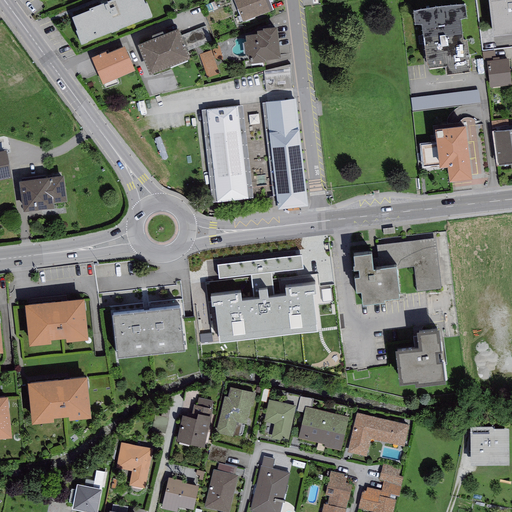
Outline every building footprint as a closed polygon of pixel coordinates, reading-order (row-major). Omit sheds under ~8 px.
[(89,13),(72,19),(77,32),(75,33),(81,47),(90,44),(89,42),(110,34),(111,36),(119,33),(119,32),(146,21),(146,22),(152,20),(146,6),(144,7),(141,0),(124,0),(122,1),(121,0),(116,0),(89,11),(89,13)] [(233,0),(242,23),(273,10),(269,0),(233,0)] [(511,0),(505,0),(488,2),(493,39),(511,36),(511,0)] [(416,14),(413,15),(415,26),(418,26),(418,28),(422,27),(427,67),(428,67),(429,71),(445,69),(446,78),(469,75),(469,71),(470,70),(467,43),(463,44),(460,22),(464,22),(464,20),(466,20),(465,9),(462,9),(462,7),(446,9),(446,8),(432,10),(432,11),(416,13),(416,14)] [(247,57),(248,67),(265,65),(265,62),(280,61),(277,30),(263,31),(263,33),(257,34),(258,36),(246,38),(246,44),(243,45),(244,58),(247,57)] [(153,42),(138,48),(149,77),(190,61),(178,32),(164,37),(163,34),(152,39),(153,42)] [(106,53),(91,59),(102,86),(135,72),(125,48),(107,56),(106,53)] [(214,49),(202,53),(209,76),(222,73),(214,49)] [(508,59),(487,61),(490,87),(511,85),(508,59)] [(290,65),(263,71),(266,92),(292,89),(290,65)] [(478,90),(411,98),(412,111),(480,103),(478,90)] [(276,195),(278,211),(308,207),(295,100),(262,104),(272,196),(276,195)] [(242,107),(201,111),(212,203),(253,198),(242,107)] [(466,127),(435,131),(436,142),(439,166),(439,169),(448,168),(449,183),(472,181),(466,127)] [(511,129),(494,132),(498,165),(511,163),(511,129)] [(439,166),(436,142),(419,144),(422,168),(439,166)] [(0,182),(11,180),(6,152),(0,152),(0,182)] [(19,184),(24,214),(54,210),(53,205),(67,203),(63,178),(19,184)] [(377,243),(379,260),(396,258),(396,266),(413,264),(416,289),(441,286),(435,236),(377,243)] [(371,243),(353,245),(357,281),(361,280),(363,293),(384,291),(384,288),(399,286),(396,266),(396,258),(379,260),(373,260),(371,243)] [(243,280),(208,284),(214,335),(321,324),(315,273),(282,277),(283,284),(271,286),(269,268),(303,264),(301,250),(217,259),(218,274),(255,270),(257,287),(244,288),(243,280)] [(78,294),(29,299),(33,336),(82,331),(78,294)] [(180,299),(115,306),(119,349),(185,342),(180,299)] [(400,342),(403,371),(446,367),(444,353),(440,353),(439,342),(443,342),(442,335),(440,335),(439,323),(417,325),(419,340),(400,342)] [(82,371),(32,376),(36,413),(86,408),(82,371)] [(256,390),(230,384),(228,394),(224,393),(215,431),(241,437),(244,422),(246,423),(251,404),(252,404),(256,390)] [(6,391),(0,391),(0,428),(10,428),(6,391)] [(296,403),(268,397),(263,419),(274,421),(270,436),(287,439),(296,403)] [(348,415),(305,405),(298,435),(324,441),(324,444),(341,448),(341,445),(348,415)] [(211,412),(197,409),(196,414),(182,411),(177,437),(204,443),(211,412)] [(409,421),(357,409),(347,450),(366,455),(370,436),(404,444),(409,421)] [(493,422),(470,422),(470,460),(509,459),(509,424),(493,424),(493,422)] [(153,446),(121,440),(116,465),(132,468),(129,483),(144,486),(153,446)] [(228,447),(212,442),(207,458),(218,461),(224,462),(228,447)] [(274,457),(264,455),(261,464),(272,467),(274,457)] [(237,465),(224,462),(218,461),(217,468),(235,472),(237,465)] [(400,466),(383,462),(379,478),(383,479),(401,483),(403,473),(399,472),(400,466)] [(261,464),(250,508),(262,511),(279,511),(290,471),(272,467),(261,464)] [(217,468),(213,467),(204,505),(229,511),(237,473),(235,472),(217,468)] [(96,468),(93,484),(102,486),(105,470),(96,468)] [(345,472),(330,469),(325,493),(329,493),(327,502),(346,506),(352,482),(345,481),(346,475),(344,475),(345,472)] [(168,474),(162,500),(193,507),(199,482),(182,479),(182,477),(168,474)] [(401,483),(383,479),(381,488),(367,485),(366,490),(390,495),(390,491),(399,493),(401,483)] [(77,481),(72,506),(97,510),(102,486),(93,484),(77,481)] [(366,490),(362,489),(358,506),(373,509),(372,511),(392,511),(396,496),(390,495),(366,490)] [(327,502),(324,501),(320,511),(344,511),(346,506),(327,502)]
